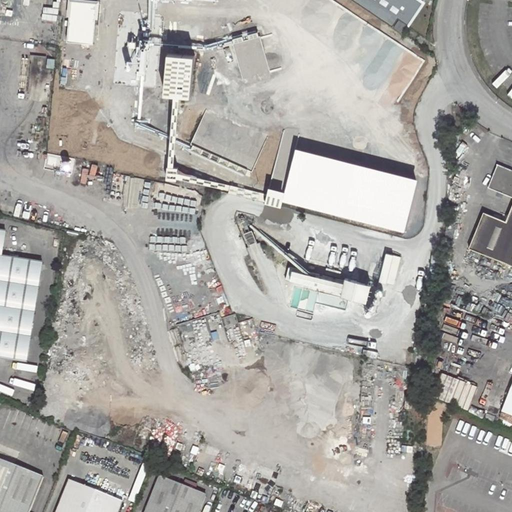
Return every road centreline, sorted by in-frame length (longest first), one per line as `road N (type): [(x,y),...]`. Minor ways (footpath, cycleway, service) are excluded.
road 1 (unknown): [(416,252),(407,278),(362,320),(342,324),(256,301),(232,287),(215,241),(215,219),(246,205)]
road 2 (unknown): [(216,0),(301,108),(286,170)]
road 3 (unknown): [(458,75),(423,106),(434,200),(416,252)]
road 4 (unknown): [(246,205),(416,252)]
road 5 (unclassified): [(511,124),(460,82),(446,39),(454,0)]
